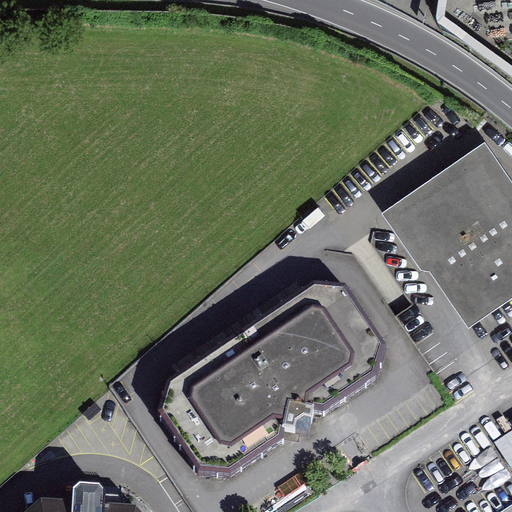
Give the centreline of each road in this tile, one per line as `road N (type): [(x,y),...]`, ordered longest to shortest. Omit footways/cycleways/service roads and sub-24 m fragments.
road 1 (unknown): [(187,346),(213,381),(242,380),(313,338),(338,332),(385,348),(415,323)]
road 2 (motorway): [(317,0),(445,59),(511,109)]
road 3 (residential): [(179,511),(162,485),(120,467),(80,468),(32,483),(0,511)]
road 4 (unknown): [(318,237),(377,182),(470,118)]
